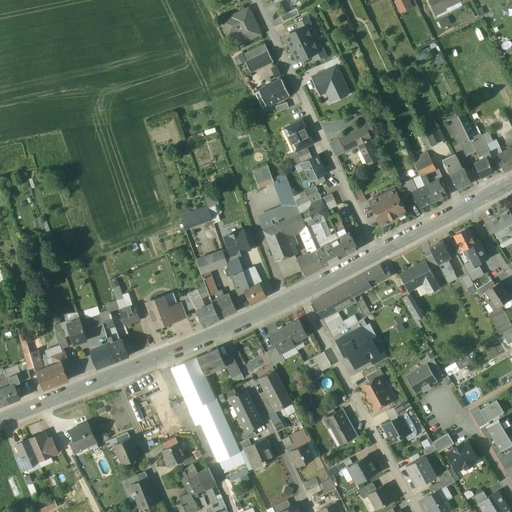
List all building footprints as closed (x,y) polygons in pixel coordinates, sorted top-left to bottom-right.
[(411,7),(407,0),(397,0),(395,1),(400,12),(411,7)] [(428,0),(436,14),(445,9),(444,7),(458,0),(428,0)] [(260,34),(248,9),(232,17),(232,18),(224,22),(229,34),(238,30),(244,42),(260,34)] [(296,9),(280,16),(283,23),(299,15),(296,9)] [(440,27),(450,25),(448,17),(438,19),(440,27)] [(307,18),(296,23),(299,29),(306,26),(307,26),(310,25),(307,18)] [(299,29),(285,36),(291,49),(312,39),(307,26),(306,26),(299,29)] [(312,39),(291,49),(297,62),(311,55),(319,51),(318,51),(312,39)] [(264,44),(244,54),(247,60),(267,50),(264,44)] [(319,51),(311,55),(315,61),(325,56),(322,49),(318,51),(319,51)] [(268,51),(262,53),(267,64),(273,62),(268,51)] [(262,53),(245,62),(250,73),(267,64),(262,53)] [(234,58),(238,65),(245,61),(242,54),(234,58)] [(338,57),(322,64),(325,71),(336,66),(341,63),(338,57)] [(325,71),(311,78),(319,95),(326,92),(331,103),(349,94),(336,66),(325,71)] [(281,78),(258,90),(266,106),(289,95),(281,78)] [(275,106),(277,112),(289,108),(287,102),(275,106)] [(455,107),(443,113),(447,120),(459,115),(455,107)] [(459,115),(447,120),(458,145),(464,142),(470,139),(470,138),(459,115)] [(300,120),(283,128),(294,151),(305,146),(311,143),(300,120)] [(369,121),(363,124),(364,126),(369,135),(374,132),(369,121)] [(369,135),(364,126),(339,138),(345,151),(360,144),(369,163),(378,158),(369,139),(370,139),(369,135)] [(436,144),(431,132),(425,134),(430,145),(431,147),(436,144)] [(480,133),(470,138),(473,144),(476,150),(481,148),(486,146),(485,144),(480,133)] [(430,145),(425,134),(418,138),(423,149),(430,145)] [(470,139),(464,142),(466,147),(473,144),(470,139)] [(496,139),(485,144),(486,146),(489,151),(492,158),(496,156),(495,156),(502,152),(496,139)] [(458,145),(460,150),(464,156),(476,150),(473,144),(466,147),(464,142),(458,145)] [(432,146),(438,158),(443,156),(438,144),(432,146)] [(458,145),(458,144),(451,147),(453,153),(454,153),(460,150),(458,145)] [(294,151),(287,155),(290,161),(297,158),(308,153),(308,152),(305,146),(294,151)] [(511,146),(502,152),(495,156),(496,156),(503,170),(511,165),(511,146)] [(481,148),(476,150),(479,157),(482,155),(484,157),(485,157),(484,154),(481,148)] [(484,154),(485,157),(486,156),(488,160),(492,158),(489,151),(484,154)] [(434,168),(427,152),(412,159),(416,167),(419,175),(434,168)] [(308,153),(297,158),(300,164),(311,159),(308,153)] [(453,153),(449,156),(449,155),(442,159),(449,174),(461,168),(454,153),(453,153)] [(325,174),(316,156),(311,159),(300,164),(309,182),(325,174)] [(484,157),(474,162),(481,177),(493,171),(488,160),(486,156),(485,157),(484,157)] [(259,187),(273,182),(268,167),(254,172),(259,187)] [(419,175),(416,167),(408,171),(412,178),(419,175)] [(461,168),(449,174),(456,189),(471,183),(463,167),(461,168)] [(425,174),(420,177),(423,184),(427,182),(427,183),(429,182),(425,174)] [(284,175),(274,179),(277,185),(287,181),(284,175)] [(411,179),(406,181),(412,192),(414,191),(413,187),(414,186),(411,179)] [(439,179),(428,184),(427,183),(427,182),(423,184),(425,186),(432,201),(447,194),(439,179)] [(277,185),(274,187),(278,197),(291,191),(287,181),(277,185)] [(412,192),(406,181),(399,184),(405,195),(412,192)] [(315,186),(304,191),(307,196),(317,191),(315,186)] [(414,191),(412,192),(414,196),(411,197),(413,202),(416,201),(419,207),(432,201),(425,186),(414,191)] [(394,190),(369,202),(381,226),(406,214),(403,208),(404,206),(402,202),(400,202),(394,190)] [(291,191),(278,197),(282,208),(287,219),(300,213),(298,208),(296,202),(294,196),(291,191)] [(304,191),(294,196),(296,202),(307,196),(304,191)] [(317,191),(307,196),(310,203),(321,199),(317,191)] [(331,194),(321,199),(324,204),(334,200),(331,194)] [(307,196),(296,202),(298,208),(310,203),(307,196)] [(324,204),(321,199),(310,203),(315,214),(317,213),(320,221),(321,221),(330,217),(324,204)] [(310,203),(298,208),(300,213),(306,228),(307,228),(310,236),(315,233),(319,242),(326,239),(325,237),(326,237),(324,233),(325,232),(320,221),(317,213),(315,214),(310,203)] [(208,207),(180,217),(185,229),(212,219),(208,207)] [(282,208),(259,218),(263,228),(280,221),(287,219),(282,208)] [(509,210),(499,216),(510,237),(511,235),(511,215),(510,211),(509,210)] [(287,219),(280,221),(286,236),(299,231),(306,228),(300,213),(287,219)] [(347,233),(337,213),(330,217),(337,233),(339,237),(347,233)] [(510,237),(499,216),(488,221),(489,222),(494,232),(500,242),(510,237)] [(280,221),(263,228),(277,261),(294,255),(286,236),(280,221)] [(494,232),(489,222),(484,225),(489,235),(494,232)] [(306,228),(299,231),(310,254),(315,251),(316,250),(310,236),(307,228),(306,228)] [(468,228),(455,235),(457,239),(462,249),(466,248),(475,243),(474,240),(468,228)] [(243,230),(225,237),(229,248),(223,250),(226,258),(237,254),(237,255),(245,253),(244,251),(250,249),(243,230)] [(347,233),(339,237),(347,254),(358,248),(354,239),(356,238),(352,230),(347,233)] [(319,242),(315,233),(310,236),(316,250),(321,247),(319,242)] [(337,233),(329,237),(331,242),(339,237),(337,233)] [(316,250),(315,251),(323,267),(347,254),(339,237),(331,242),(321,247),(316,250)] [(326,239),(319,242),(321,247),(331,242),(329,237),(326,239)] [(475,243),(466,248),(471,259),(474,265),(487,258),(477,238),(474,240),(475,243)] [(462,249),(457,239),(452,242),(460,259),(467,255),(469,260),(471,259),(466,248),(462,249)] [(443,241),(430,248),(433,253),(438,263),(447,259),(453,255),(449,246),(446,247),(443,241)] [(223,250),(196,260),(201,273),(210,270),(227,263),(226,258),(223,250)] [(310,254),(298,260),(306,276),(323,267),(315,251),(310,254)] [(433,253),(426,257),(432,268),(439,265),(438,263),(433,253)] [(226,258),(227,263),(231,275),(240,271),(243,270),(237,255),(237,254),(226,258)] [(467,255),(460,259),(463,264),(470,261),(469,260),(467,255)] [(453,272),(447,259),(438,263),(439,265),(444,276),(453,272)] [(470,261),(463,264),(471,280),(483,274),(479,266),(474,268),(470,261)] [(426,262),(401,275),(409,291),(423,283),(429,294),(439,289),(433,278),(434,278),(426,262)] [(379,265),(346,283),(352,295),(359,292),(387,277),(383,269),(382,268),(379,265)] [(243,270),(240,271),(245,286),(248,285),(249,288),(259,282),(259,283),(262,282),(254,266),(243,270)] [(210,270),(201,273),(204,282),(206,286),(209,293),(213,303),(226,297),(223,289),(219,291),(210,270)] [(240,271),(231,275),(239,294),(244,292),(244,291),(249,288),(248,285),(245,286),(240,271)] [(472,284),(467,274),(461,277),(466,287),(472,284)] [(491,280),(476,290),(479,296),(485,292),(484,292),(495,285),(491,280)] [(249,288),(244,291),(244,292),(251,304),(266,296),(259,283),(259,282),(249,288)] [(346,283),(313,301),(322,318),(337,311),(355,301),(355,300),(352,295),(346,283)] [(495,285),(484,292),(485,292),(487,295),(489,294),(498,307),(498,306),(509,300),(498,283),(495,285)] [(119,286),(113,288),(117,300),(123,298),(119,286)] [(200,288),(197,290),(201,297),(209,293),(206,286),(200,288)] [(201,297),(197,290),(190,294),(180,298),(185,312),(195,307),(196,310),(206,306),(201,297)] [(359,292),(352,295),(355,300),(362,297),(359,292)] [(410,294),(403,298),(416,321),(423,317),(410,294)] [(226,297),(213,303),(220,319),(237,311),(231,295),(226,297)] [(182,303),(169,309),(164,296),(152,300),(155,308),(149,310),(156,327),(187,316),(185,312),(182,303)] [(371,314),(362,297),(355,300),(355,301),(360,309),(364,318),(371,314)] [(220,319),(213,303),(206,306),(196,310),(198,314),(195,316),(198,322),(201,320),(204,326),(220,319)] [(120,309),(125,324),(140,319),(135,304),(120,309)] [(498,307),(488,313),(500,336),(511,328),(511,325),(504,311),(502,313),(498,306),(498,307)] [(360,309),(353,312),(358,322),(363,319),(365,318),(364,318),(360,309)] [(110,311),(100,313),(103,321),(112,318),(110,311)] [(337,311),(322,318),(322,326),(326,334),(331,332),(332,336),(346,328),(337,311)] [(112,318),(103,321),(105,329),(113,326),(115,326),(112,318)] [(299,318),(285,326),(293,342),(307,334),(299,318)] [(67,324),(71,335),(74,345),(89,340),(81,319),(67,324)] [(349,326),(353,332),(366,325),(363,319),(349,326)] [(67,324),(67,322),(61,323),(63,330),(65,337),(71,335),(67,324)] [(113,326),(105,329),(108,337),(113,335),(115,332),(113,326)] [(120,340),(115,326),(113,326),(115,332),(113,335),(108,337),(110,343),(120,340)] [(285,326),(270,334),(277,349),(278,350),(279,350),(286,346),(287,348),(294,344),(293,342),(285,326)] [(353,332),(337,341),(344,354),(369,341),(361,328),(353,332)] [(65,337),(63,330),(56,332),(59,339),(65,337)] [(65,337),(59,339),(62,349),(68,347),(65,337)] [(120,340),(110,343),(116,361),(129,356),(123,339),(120,340)] [(355,368),(371,359),(380,354),(372,339),(369,341),(344,354),(347,359),(350,358),(355,368)] [(110,343),(91,351),(97,368),(116,361),(110,343)] [(35,366),(30,352),(28,345),(23,347),(28,364),(29,369),(35,368),(35,366)] [(218,348),(198,357),(205,373),(225,364),(224,361),(218,348)] [(277,349),(266,354),(272,365),(284,359),(279,350),(278,350),(277,349)] [(42,364),(37,350),(30,352),(35,366),(41,364),(42,364)] [(64,352),(52,357),(55,365),(62,363),(68,361),(64,352)] [(383,353),(380,354),(371,359),(374,365),(386,358),(383,353)] [(458,368),(471,362),(467,355),(454,361),(458,368)] [(190,411),(216,399),(205,373),(198,357),(197,356),(170,367),(190,411)] [(233,356),(224,361),(225,364),(231,377),(241,373),(233,356)] [(315,356),(304,361),(313,380),(324,374),(315,356)] [(437,379),(443,375),(434,360),(428,364),(437,379)] [(68,361),(62,363),(65,371),(71,368),(68,361)] [(454,362),(443,368),(447,375),(458,369),(454,362)] [(55,365),(49,368),(53,376),(52,377),(55,385),(68,380),(65,371),(62,363),(55,365)] [(29,369),(28,364),(19,367),(21,372),(24,381),(32,378),(29,369)] [(41,364),(35,366),(35,368),(37,373),(38,373),(38,372),(43,370),(41,364)] [(416,395),(438,383),(437,379),(428,364),(405,376),(416,395)] [(19,367),(18,366),(5,371),(8,381),(11,380),(9,377),(21,372),(19,367)] [(4,372),(3,368),(0,369),(0,380),(3,387),(12,384),(11,380),(8,381),(5,371),(4,372)] [(53,376),(49,368),(43,370),(38,372),(38,373),(45,389),(55,385),(52,377),(53,376)] [(380,369),(366,376),(369,382),(377,377),(382,374),(380,369)] [(275,370),(269,373),(274,381),(279,379),(275,370)] [(24,381),(21,372),(9,377),(11,380),(12,384),(15,383),(16,384),(24,381)] [(241,373),(231,377),(234,382),(243,377),(241,373)] [(283,386),(277,389),(274,381),(269,373),(259,378),(263,386),(264,386),(270,399),(269,400),(275,411),(275,412),(276,412),(282,409),(283,410),(284,409),(282,404),(290,400),(283,386)] [(369,382),(361,386),(374,411),(390,402),(390,401),(390,400),(391,398),(389,394),(386,394),(387,394),(386,394),(381,385),(382,385),(381,385),(382,383),(380,379),(378,378),(377,377),(369,382)] [(279,379),(274,381),(277,389),(283,386),(279,379)] [(12,384),(3,387),(9,403),(21,399),(16,384),(15,383),(12,384)] [(0,388),(0,406),(9,403),(3,387),(0,388)] [(233,388),(222,394),(225,400),(230,398),(229,397),(236,394),(233,388)] [(246,392),(238,396),(237,393),(236,394),(229,397),(230,398),(233,406),(234,405),(239,414),(253,407),(246,392)] [(216,399),(190,411),(196,424),(201,422),(222,412),(216,399)] [(497,402),(481,411),(488,422),(504,413),(497,402)] [(401,403),(386,411),(391,420),(401,414),(406,411),(401,403)] [(253,407),(239,414),(243,424),(246,432),(247,433),(253,429),(254,429),(253,426),(261,423),(253,407)] [(342,409),(323,420),(328,428),(330,427),(340,443),(337,445),(338,446),(357,435),(352,427),(351,427),(342,410),(342,409)] [(283,427),(276,412),(275,412),(275,411),(268,415),(276,431),(283,427)] [(416,430),(406,411),(401,414),(408,427),(404,429),(407,435),(405,435),(408,440),(413,437),(416,435),(416,433),(416,430)] [(222,412),(201,422),(218,460),(239,451),(237,444),(222,412)] [(391,420),(382,425),(386,433),(387,432),(393,442),(405,435),(407,435),(404,429),(408,427),(401,414),(391,420)] [(494,435),(506,454),(511,450),(511,423),(507,415),(486,428),(491,436),(494,435)] [(87,423),(70,430),(75,440),(79,450),(80,450),(90,445),(88,442),(95,439),(87,423)] [(253,429),(247,433),(246,432),(242,434),(245,440),(248,439),(256,435),(253,429)] [(44,432),(29,439),(38,461),(58,452),(51,438),(47,440),(44,432)] [(128,432),(116,438),(118,443),(130,438),(128,432)] [(289,436),(284,439),(287,446),(292,444),(292,443),(289,436)] [(292,443),(292,444),(295,449),(306,444),(311,441),(308,436),(292,443)] [(448,436),(433,444),(437,450),(438,454),(454,445),(448,436)] [(118,443),(114,445),(123,465),(139,457),(131,438),(130,438),(118,443)] [(420,441),(422,447),(430,443),(427,438),(420,441)] [(29,439),(16,445),(19,453),(25,466),(26,466),(38,461),(29,439)] [(245,440),(237,444),(239,450),(245,447),(251,445),(248,439),(245,440)] [(274,458),(265,439),(251,445),(245,447),(254,467),(274,458)] [(75,440),(69,443),(75,455),(81,452),(80,450),(79,450),(75,440)] [(311,441),(306,444),(313,459),(319,456),(311,441)] [(445,454),(457,475),(480,461),(468,441),(445,454)] [(178,443),(162,451),(166,458),(164,459),(168,467),(186,459),(178,443)] [(295,449),(290,451),(298,467),(313,459),(306,444),(295,449)] [(433,444),(423,450),(427,456),(437,450),(433,444)] [(198,449),(191,452),(193,458),(200,455),(198,449)] [(239,451),(218,460),(222,469),(244,460),(239,451)] [(19,453),(13,455),(20,472),(27,469),(26,466),(25,466),(19,453)] [(352,463),(346,467),(347,467),(356,484),(377,473),(367,455),(352,463)] [(424,456),(406,466),(417,487),(436,477),(424,456)] [(349,458),(335,466),(338,471),(339,472),(347,467),(346,467),(352,463),(349,458)] [(194,465),(185,470),(188,477),(189,480),(198,475),(194,465)] [(335,466),(327,471),(329,476),(338,471),(335,466)] [(209,469),(198,475),(205,489),(206,489),(209,487),(216,484),(209,469)] [(448,470),(437,475),(440,481),(451,475),(448,470)] [(136,475),(121,482),(124,489),(132,486),(140,482),(136,475)] [(198,475),(189,480),(196,494),(205,489),(198,475)] [(455,482),(451,475),(440,481),(444,487),(455,482)] [(188,477),(182,480),(189,494),(191,493),(192,496),(196,494),(189,480),(188,477)] [(331,478),(318,484),(322,493),(335,486),(331,478)] [(140,482),(132,486),(134,492),(132,492),(133,495),(136,493),(143,508),(157,502),(148,479),(140,482)] [(440,481),(429,488),(432,494),(439,490),(444,487),(440,481)] [(372,482),(358,490),(362,498),(367,495),(376,489),(372,482)] [(376,489),(367,495),(375,510),(392,500),(384,485),(376,489)] [(134,492),(132,486),(124,489),(134,511),(143,508),(136,493),(133,495),(132,492),(134,492)] [(217,502),(213,490),(210,491),(209,487),(206,489),(214,510),(224,506),(225,505),(222,500),(217,502)] [(432,494),(423,499),(430,511),(446,511),(450,510),(439,490),(432,494)] [(470,491),(464,494),(467,499),(473,496),(470,491)] [(487,497),(478,502),(484,511),(493,511),(506,505),(497,491),(487,497)] [(487,497),(483,492),(473,498),(477,503),(478,502),(487,497)] [(189,494),(180,497),(183,505),(182,505),(183,507),(184,506),(185,509),(195,505),(192,496),(191,493),(189,494)] [(54,499),(36,506),(38,511),(43,511),(57,506),(54,499)] [(287,499),(272,507),(274,511),(280,511),(289,508),(290,505),(287,499)] [(339,511),(335,502),(317,511),(339,511)]
